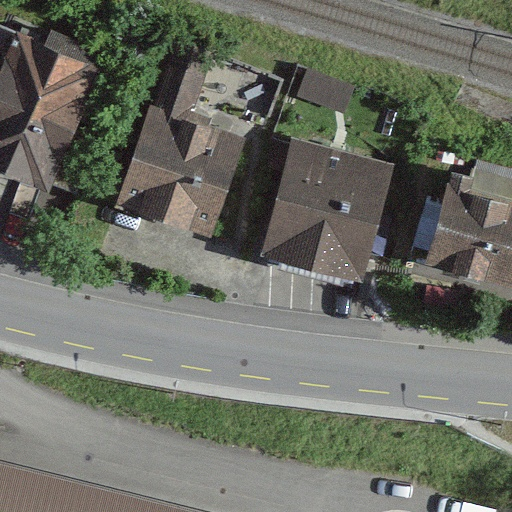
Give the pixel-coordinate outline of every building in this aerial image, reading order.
[(108,73),(21,32),(0,75),(0,171),(50,195),(108,73)] [(214,49),(169,35),(114,211),(216,243),(248,138),(192,121),(214,49)] [(395,163),(291,136),(259,257),(363,284),(395,163)] [(511,191),(453,175),(423,277),(511,303),(511,191)] [(0,511),(233,511),(0,454),(0,511)]
